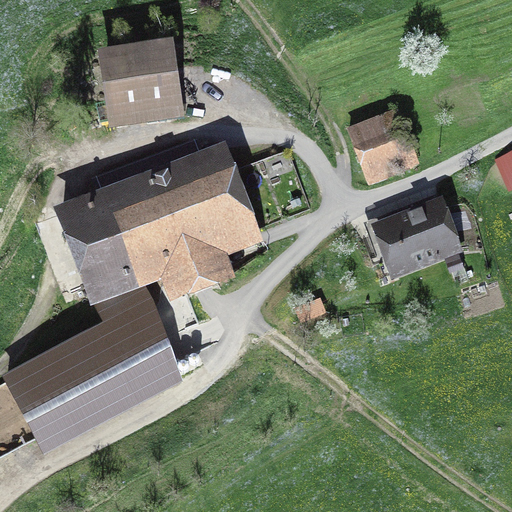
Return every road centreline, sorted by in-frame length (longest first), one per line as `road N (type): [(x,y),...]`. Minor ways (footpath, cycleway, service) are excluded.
road 1 (track): [(351,206),(240,314),(217,360),(0,502)]
road 2 (track): [(340,189),(316,157),(284,137),(199,130),(81,164),(55,201)]
road 3 (track): [(240,314),(501,511)]
road 4 (track): [(242,0),(330,126),(344,164),(340,189)]
road 5 (track): [(0,242),(30,174),(58,158),(81,164)]
